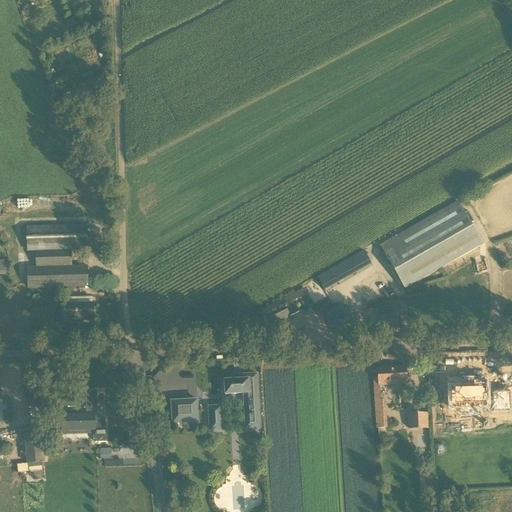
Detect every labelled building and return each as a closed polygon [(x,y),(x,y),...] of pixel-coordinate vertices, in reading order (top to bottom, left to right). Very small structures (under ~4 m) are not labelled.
[(468,212),(464,214),(457,202),(380,245),(405,288),(482,245),(470,224),(474,222),(468,212)] [(72,267),(72,250),(87,249),(87,225),(27,227),(27,251),(36,251),(36,268),(28,268),(28,288),(88,286),(88,266),(72,267)] [(349,278),(341,264),(318,277),(326,291),(349,278)] [(295,301),(307,295),(304,289),(284,299),(287,304),(263,316),(268,327),(299,312),(295,301)] [(93,304),(92,304),(92,297),(70,298),(70,305),(69,305),(70,320),(94,319),(93,304)] [(346,322),(354,321),(353,305),(329,306),(331,329),(347,328),(346,322)] [(398,328),(397,314),(377,316),(379,330),(398,328)] [(407,384),(407,377),(406,367),(378,369),(379,378),(373,378),(377,428),(386,427),(385,401),(381,401),(380,386),(407,384)] [(259,416),(258,384),(257,374),(240,375),(240,376),(241,376),(241,380),(235,380),(234,380),(225,381),(226,395),(244,394),(245,417),(259,416)] [(492,381),(456,382),(457,409),(466,409),(466,417),(485,416),(485,408),(493,408),(493,406),(499,406),(499,412),(511,411),(511,391),(499,392),(499,398),(493,398),(492,381)] [(98,419),(97,392),(86,392),(86,415),(61,415),(61,429),(95,428),(96,443),(106,442),(106,419),(98,419)] [(197,401),(172,402),(173,424),(198,423),(197,401)] [(223,431),(222,416),(222,406),(209,407),(210,431),(223,431)] [(427,414),(408,414),(409,429),(428,429),(427,414)] [(460,430),(460,442),(472,443),(472,430),(460,430)] [(44,462),(43,448),(42,438),(25,440),(28,464),(44,462)] [(112,458),(112,448),(100,448),(100,458),(112,458)] [(420,471),(422,494),(435,493),(434,470),(420,471)]
